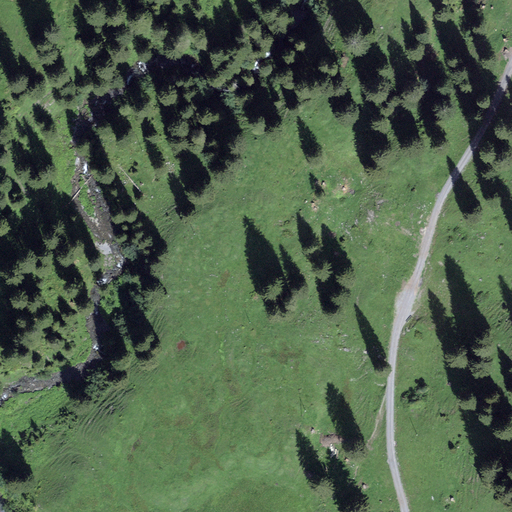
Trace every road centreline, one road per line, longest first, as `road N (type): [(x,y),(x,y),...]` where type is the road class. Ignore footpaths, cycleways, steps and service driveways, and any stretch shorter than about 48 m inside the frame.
road 1 (track): [(511,63),(407,288),(391,383)]
road 2 (track): [(391,383),(391,447),(404,511)]
